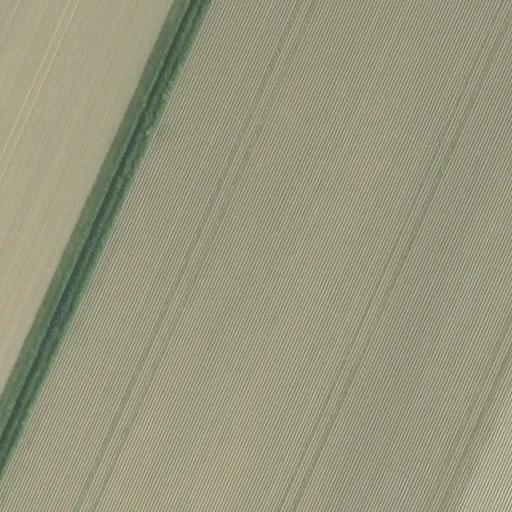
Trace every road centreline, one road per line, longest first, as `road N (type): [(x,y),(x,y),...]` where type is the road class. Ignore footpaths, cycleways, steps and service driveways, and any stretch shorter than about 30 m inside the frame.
road 1 (track): [(0,470),(205,0)]
road 2 (track): [(179,0),(0,412)]
